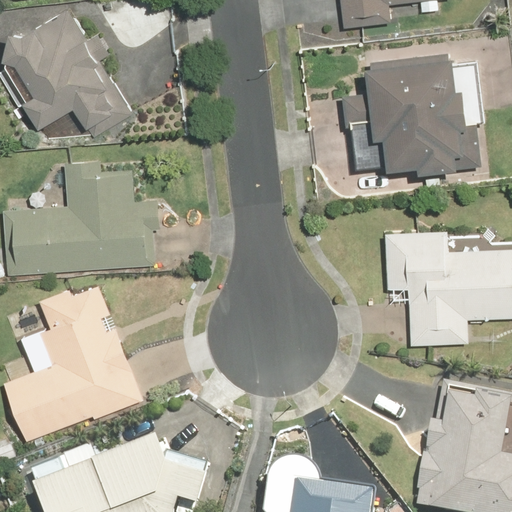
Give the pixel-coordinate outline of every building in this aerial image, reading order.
[(341,0),(345,27),(393,21),(391,2),(405,0),(341,0)] [(89,39),(70,7),(26,34),(12,31),(6,57),(30,98),(26,101),(41,126),(77,105),(94,133),(133,110),(101,58),(113,52),(101,32),(89,39)] [(455,51),(369,60),(372,90),(344,93),(348,123),(376,120),(377,136),(387,135),(391,168),(420,164),(421,170),(484,163),(479,121),(471,122),(467,86),(459,87),(455,51)] [(6,207),(10,272),(157,263),(155,227),(162,227),(160,198),(136,199),(134,167),(103,169),(102,159),(66,162),(69,203),(6,207)] [(450,229),(386,231),(388,287),(411,286),(413,343),(471,341),(470,318),(511,316),(511,246),(451,249),(450,229)] [(8,380),(30,440),(146,397),(102,277),(43,299),(53,325),(42,329),(54,363),(8,380)] [(434,420),(419,504),(463,511),(511,511),(511,455),(503,454),(511,403),(511,397),(452,386),(445,422),(434,420)] [(169,450),(166,460),(155,431),(97,454),(93,443),(29,467),(46,511),(195,511),(210,462),(169,450)] [(376,511),(380,484),(327,478),(318,463),(304,454),(285,457),(276,468),(271,506),(273,511),(376,511)]
